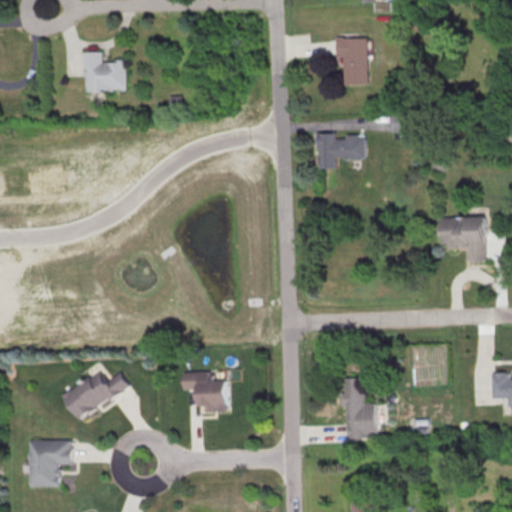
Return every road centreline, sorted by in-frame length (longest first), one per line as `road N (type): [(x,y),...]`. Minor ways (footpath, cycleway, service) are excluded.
road 1 (residential): [(290,511),(274,0)]
road 2 (residential): [(280,135),(218,138),(175,159),(90,228),(0,240)]
road 3 (residential): [(47,8),(274,1)]
road 4 (residential): [(288,321),(511,313)]
road 5 (residential): [(289,457),(144,462)]
